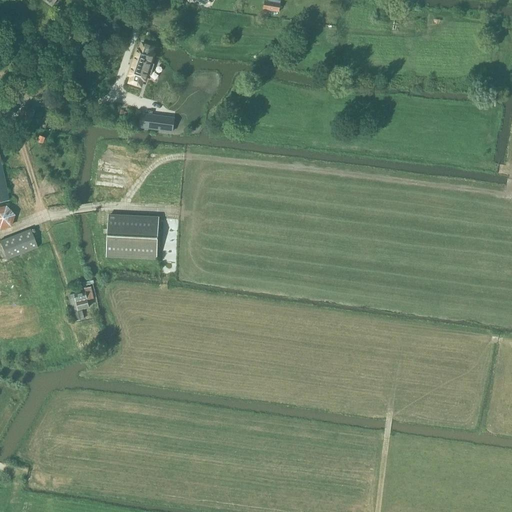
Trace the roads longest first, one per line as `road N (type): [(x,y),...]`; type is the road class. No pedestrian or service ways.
road 1 (track): [(511,197),(174,157),(146,174),(123,208),(169,213),(164,278)]
road 2 (track): [(287,511),(14,472)]
road 3 (track): [(123,208),(42,220),(24,152),(14,132),(0,129)]
road 4 (unclassified): [(0,103),(111,0)]
road 5 (track): [(111,511),(15,497),(14,472)]
